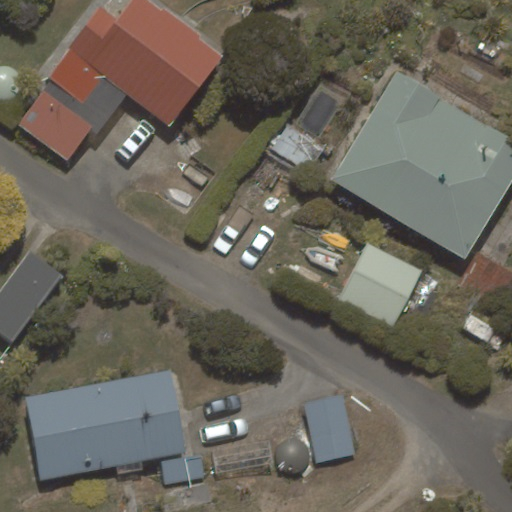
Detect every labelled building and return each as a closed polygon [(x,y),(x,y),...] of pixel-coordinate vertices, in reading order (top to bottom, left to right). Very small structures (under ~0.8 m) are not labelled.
[(171,125),(221,57),(143,0),(133,0),(118,20),(103,9),(18,125),(68,161),(90,131),(96,136),(127,93),(171,125)] [(511,140),(397,72),(334,178),(466,257),(511,181),(511,140)] [(393,326),(421,271),(367,243),(339,299),(393,326)] [(0,332),(11,342),(63,275),(31,250),(0,290),(0,332)] [(170,371),(26,397),(41,478),(185,452),(170,371)] [(276,381),(231,388),(239,437),(284,430),(276,381)] [(354,455),(342,396),(304,403),(316,463),(354,455)]
